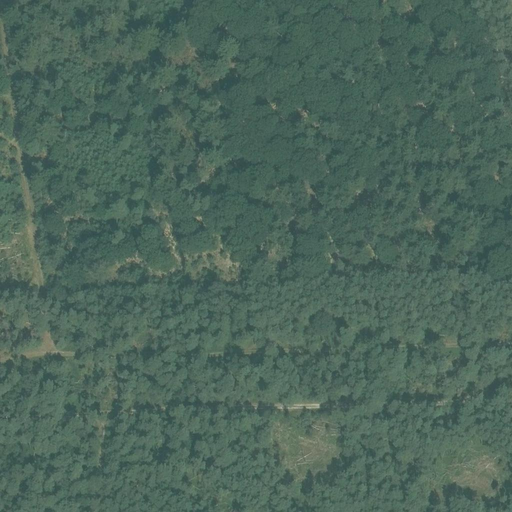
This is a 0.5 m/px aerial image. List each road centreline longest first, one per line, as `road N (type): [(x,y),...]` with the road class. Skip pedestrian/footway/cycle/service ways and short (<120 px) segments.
road 1 (track): [(0,419),(472,400),(511,380)]
road 2 (track): [(511,344),(0,364)]
